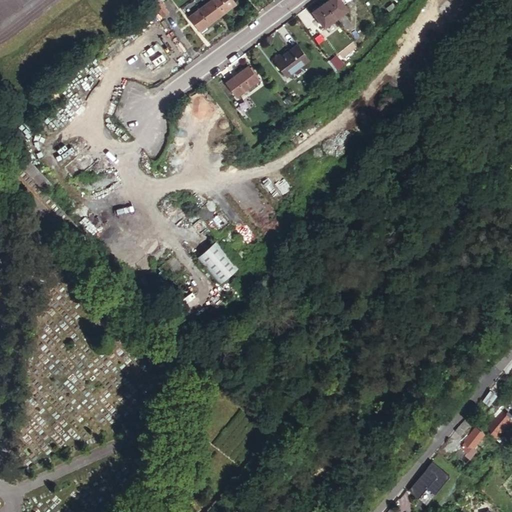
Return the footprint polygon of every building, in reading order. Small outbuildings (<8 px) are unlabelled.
[(201,29),(222,13),(212,0),(211,0),(190,15),(201,29)] [(212,0),(222,13),(237,3),(234,0),(212,0)] [(340,0),(330,0),(325,4),(337,19),(349,10),(340,0)] [(337,19),(325,4),(313,13),(325,28),(337,19)] [(345,15),(340,19),(343,23),(342,24),(347,30),(353,25),(345,15)] [(315,32),(310,36),(319,48),(324,45),(315,32)] [(280,55),(274,60),(287,78),(309,61),(299,47),(283,58),(280,55)] [(249,67),(226,84),(236,97),(259,81),(249,67)] [(37,193),(49,182),(33,163),(21,174),(37,193)] [(235,267),(213,243),(196,256),(219,281),(235,267)] [(491,391),(483,400),(489,405),(497,396),(491,391)] [(491,412),(498,418),(503,412),(497,406),(491,412)] [(493,431),(491,434),(505,446),(509,441),(504,435),(502,438),(500,436),(508,427),(511,431),(511,430),(511,419),(503,412),(498,418),(488,427),(493,431)] [(469,416),(455,430),(461,435),(474,421),(469,416)] [(478,429),(456,454),(466,463),(469,459),(465,456),(473,447),(475,449),(486,436),(478,429)] [(431,462),(435,465),(430,470),(427,468),(408,490),(425,505),(449,476),(432,461),(431,462)]
